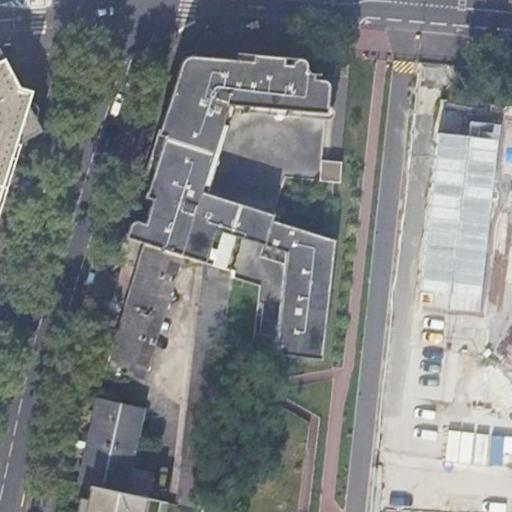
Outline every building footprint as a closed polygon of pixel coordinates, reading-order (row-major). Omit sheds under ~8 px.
[(251,61),(252,54),(236,53),(235,60),(236,60),(251,61)] [(0,177),(11,142),(40,127),(32,113),(25,101),(29,88),(16,85),(0,54),(0,177)] [(221,233),(235,237),(238,204),(212,195),(210,201),(198,197),(227,106),(227,105),(249,107),(255,54),(252,54),(251,61),(236,60),(235,60),(208,57),(207,64),(187,62),(180,86),(158,155),(149,183),(155,185),(139,242),(125,238),(124,239),(144,245),(183,257),(204,264),(205,264),(215,231),(221,233)] [(255,54),(249,107),(320,113),(321,95),(327,96),(328,96),(328,86),(327,83),(324,80),(318,79),(319,74),(312,73),(308,71),(306,69),(305,62),(302,59),(298,58),(294,59),(292,61),(291,65),(283,64),(284,57),(268,56),(255,54)] [(185,57),(181,60),(131,218),(125,238),(139,242),(155,185),(149,183),(158,155),(180,86),(187,62),(207,64),(208,57),(191,56),(190,56),(188,56),(186,57),(185,57)] [(249,107),(249,113),(325,119),(328,119),(330,117),(332,116),(332,113),(332,111),(331,109),(328,106),(326,106),(326,101),(327,96),(321,95),(320,113),(249,107)] [(151,102),(145,100),(139,118),(145,120),(151,102)] [(210,201),(212,195),(206,193),(232,111),(249,113),(249,107),(227,105),(227,106),(198,197),(210,201)] [(469,132),(440,129),(420,305),(484,312),(507,109),(472,105),(469,132)] [(45,157),(52,159),(59,136),(52,134),(45,157)] [(341,162),(321,160),(319,181),(340,183),(341,162)] [(238,204),(235,237),(243,239),(263,245),(286,251),(291,253),(290,269),(284,269),(283,287),(281,304),(280,318),(278,335),(277,354),(315,359),(321,360),(324,332),(319,331),(322,302),(328,302),(332,262),(327,261),(329,238),(277,222),(264,218),(266,212),(238,204)] [(279,216),(266,212),(264,218),(277,222),(279,216)] [(211,266),(221,233),(215,231),(205,264),(211,266)] [(327,261),(332,262),(335,240),(329,238),(327,261)] [(183,257),(144,245),(121,316),(105,370),(143,382),(183,257)] [(204,510),(217,400),(231,272),(211,266),(205,264),(204,264),(177,504),(204,510)] [(324,332),(328,302),(322,302),(319,331),(324,332)] [(413,383),(441,385),(444,346),(415,344),(413,383)] [(89,442),(80,484),(90,487),(149,499),(153,474),(129,469),(142,411),(98,401),(89,442)] [(380,417),(371,511),(500,511),(501,508),(511,509),(511,487),(483,485),(484,471),(511,473),(511,467),(511,431),(411,423),(411,420),(380,417)] [(164,511),(167,502),(149,499),(90,487),(87,500),(80,499),(77,511),(164,511)]
